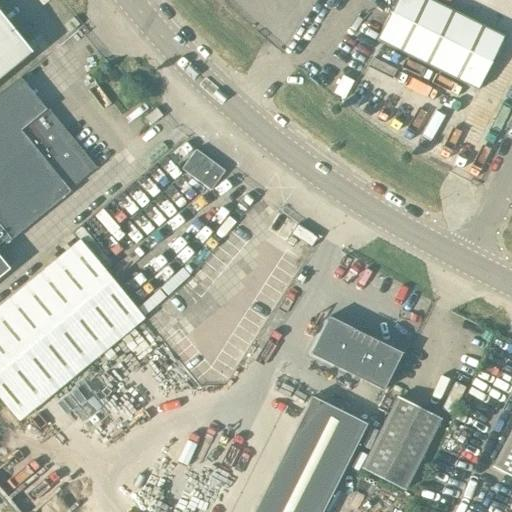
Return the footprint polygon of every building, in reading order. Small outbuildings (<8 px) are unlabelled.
[(506,38),(428,0),(395,0),(375,42),(480,93),(506,38)] [(0,76),(28,53),(0,18),(0,76)] [(342,75),(333,93),(344,98),(353,81),(342,75)] [(20,78),(0,93),(0,277),(11,268),(0,255),(0,248),(71,190),(70,189),(96,168),(46,107),(45,108),(20,78)] [(156,107),(145,117),(151,125),(163,115),(156,107)] [(210,190),(225,170),(195,149),(181,169),(210,190)] [(272,222),(292,237),(299,227),(280,213),(272,222)] [(145,317),(81,239),(0,305),(0,394),(20,420),(145,317)] [(382,390),(401,353),(328,317),(309,354),(382,390)] [(464,387),(455,382),(441,409),(450,414),(464,387)] [(321,511),(366,426),(311,397),(251,511),(321,511)] [(404,490),(440,418),(397,397),(361,468),(404,490)] [(511,428),(492,467),(511,477),(511,428)]
